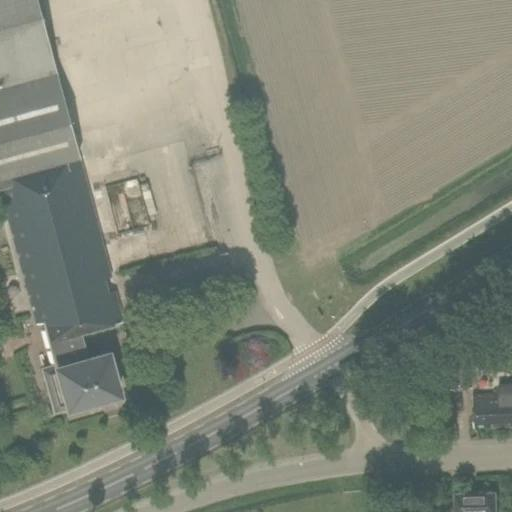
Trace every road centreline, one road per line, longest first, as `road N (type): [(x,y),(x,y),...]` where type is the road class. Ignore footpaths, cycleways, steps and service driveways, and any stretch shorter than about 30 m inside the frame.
road 1 (primary): [(50,511),(332,365)]
road 2 (unknown): [(106,0),(80,8),(70,24),(85,105),(212,80)]
road 3 (tertiary): [(158,511),(280,476),(379,461)]
road 4 (primary): [(332,365),(511,256)]
road 5 (tertiary): [(511,456),(379,461)]
